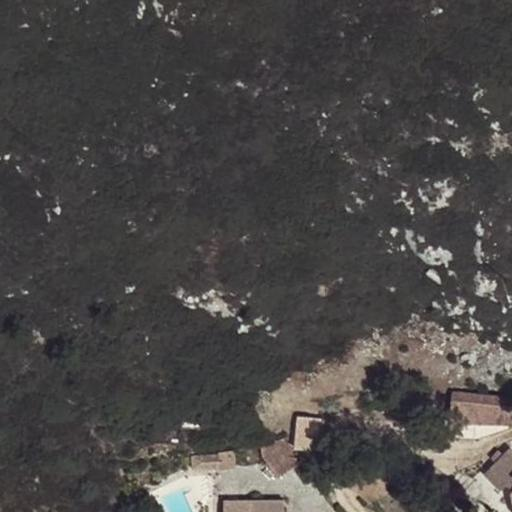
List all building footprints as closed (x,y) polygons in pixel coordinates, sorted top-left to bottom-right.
[(511,399),(509,399),(448,398),(448,423),(508,424),(511,399)] [(301,463),(284,439),(262,445),(263,455),(278,477),(301,463)] [(262,445),(235,450),(237,466),(242,467),(248,467),(256,465),(260,463),(265,459),(263,455),(262,445)] [(511,449),(509,447),(503,453),(483,474),(500,490),(505,484),(511,478),(511,489),(511,490),(509,492),(511,504),(511,449)] [(503,453),(498,448),(490,458),(494,461),(503,453)] [(235,450),(218,452),(220,468),(237,466),(235,450)] [(284,511),(285,499),(254,500),(254,511),(284,511)] [(254,511),(254,500),(223,500),(223,511),(254,511)]
